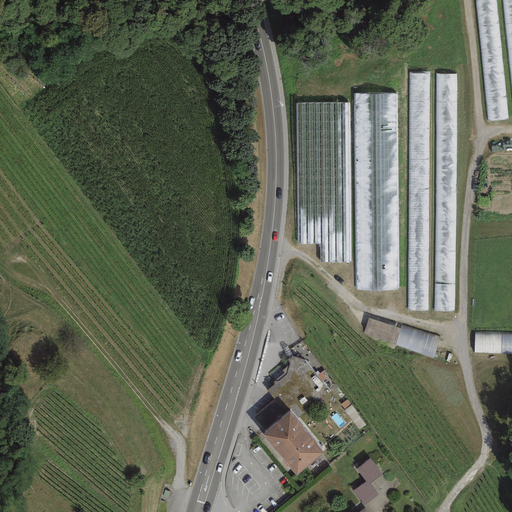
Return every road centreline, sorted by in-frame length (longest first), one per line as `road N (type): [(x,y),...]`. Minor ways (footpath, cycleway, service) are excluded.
road 1 (secondary): [(199,503),(270,250),(271,94),(249,0)]
road 2 (track): [(443,511),(487,451),(461,350),(434,326),(345,297),(297,253),(270,250)]
road 3 (track): [(461,350),(469,144),(457,0)]
road 4 (track): [(188,511),(165,425),(63,306),(0,273)]
